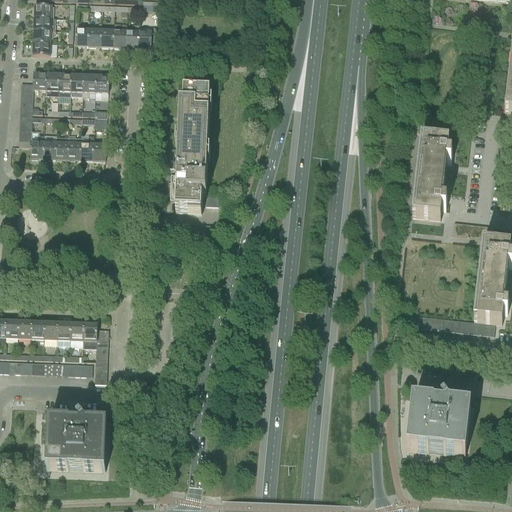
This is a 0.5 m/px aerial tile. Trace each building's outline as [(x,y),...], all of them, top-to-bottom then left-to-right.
[(34,21),(52,22),(52,9),(52,7),(40,6),(40,9),(34,8),(34,9),(35,9),(34,21)] [(33,33),(33,34),(51,34),(54,35),(55,22),(52,22),(34,21),(34,33),(33,33)] [(125,51),(126,33),(126,27),(114,27),(114,32),(113,50),(125,50),(125,51)] [(126,33),(125,51),(126,51),(126,50),(137,51),(138,51),(138,33),(138,30),(139,28),(133,28),(133,33),(126,33)] [(138,33),(138,51),(150,51),(150,52),(156,52),(157,31),(151,30),(151,31),(138,30),(138,33)] [(88,49),(89,31),(76,31),(75,49),(76,49),(76,48),(88,49)] [(100,50),(101,32),(89,31),(88,49),(100,49),(100,50)] [(112,50),(113,50),(114,32),(101,32),(100,50),(101,50),(101,49),(113,50),(112,50)] [(33,45),(33,46),(50,47),(50,46),(51,46),(51,34),(33,34),(34,34),(33,45)] [(32,58),(32,59),(34,59),(48,59),(50,59),(56,60),(57,47),(50,47),(33,46),(33,58),(32,58)] [(33,87),(33,93),(46,94),(46,76),(46,77),(34,76),(33,87)] [(47,76),(46,76),(46,94),(45,99),(58,99),(59,77),(58,77),(47,77),(47,76)] [(59,77),(58,99),(70,100),(71,77),(71,78),(59,77)] [(71,77),(70,100),(83,100),(83,78),(71,78),(71,77)] [(84,78),(83,78),(83,100),(88,101),(88,96),(95,96),(96,78),(96,79),(84,78)] [(96,78),(95,96),(108,96),(109,79),(108,79),(96,79),(96,78)] [(176,203),(175,215),(202,216),(202,204),(203,198),(206,198),(211,97),(181,95),(177,177),(176,203)] [(94,127),(94,130),(106,131),(107,122),(97,122),(97,123),(94,123),(94,127)] [(31,150),(30,162),(31,162),(31,161),(42,161),(42,162),(43,162),(43,161),(44,145),(44,139),(38,138),(39,134),(31,134),(31,138),(31,144),(31,150)] [(81,146),(80,164),(80,163),(92,163),(92,164),(93,147),(93,140),(88,139),(87,146),(81,146)] [(79,164),(80,164),(81,146),(81,141),(68,141),(68,146),(68,163),(68,162),(80,163),(79,164)] [(421,143),(415,193),(412,221),(440,224),(441,217),(440,217),(441,213),(446,214),(447,205),(440,204),(441,196),(451,197),(453,175),(443,174),(444,166),(451,167),(452,158),(447,158),(447,153),(448,154),(449,146),(421,143)] [(55,163),(56,145),(44,145),(43,161),(55,162),(55,163)] [(67,163),(68,163),(68,146),(56,145),(55,163),(55,162),(67,162),(67,163)] [(93,147),(92,164),(93,164),(93,163),(104,164),(104,165),(105,165),(106,147),(93,147)] [(213,198),(206,198),(205,210),(213,210),(213,198)] [(213,210),(221,210),(221,198),(213,198),(213,210)] [(489,327),(495,328),(502,329),(502,321),(502,317),(507,318),(508,309),(501,308),(502,300),(511,301),(511,279),(504,278),(505,270),(511,271),(511,262),(508,262),(509,258),(510,251),(482,248),(481,259),(483,260),(481,276),(479,276),(476,297),(479,298),(477,314),(475,314),(473,325),(478,326),(484,327),(489,327)] [(5,342),(18,342),(19,325),(11,325),(11,323),(6,323),(5,342)] [(18,342),(31,343),(32,324),(27,324),(27,325),(19,325),(18,342)] [(31,343),(44,343),(45,326),(37,326),(37,325),(32,324),(31,343)] [(44,349),(57,349),(58,325),(53,325),(53,326),(45,326),(44,343),(44,349)] [(57,349),(70,350),(71,327),(63,327),(63,326),(58,325),(57,349)] [(70,350),(70,351),(83,351),(84,326),(79,326),(79,328),(71,327),(70,350)] [(97,339),(97,333),(97,328),(89,328),(89,327),(84,326),(83,351),(83,352),(96,352),(96,351),(96,345),(97,339)] [(443,458),(462,461),(468,412),(449,410),(444,403),(438,397),(437,397),(436,399),(435,400),(434,400),(434,401),(433,402),(433,403),(432,408),(415,406),(409,455),(428,457),(429,454),(443,455),(443,458)] [(84,471),(84,475),(103,475),(105,427),(85,426),(84,425),(84,424),(80,420),(75,415),(74,416),(73,417),(72,418),(72,419),(71,420),(71,421),(70,425),(51,425),(49,473),(68,474),(69,470),(84,471)]
